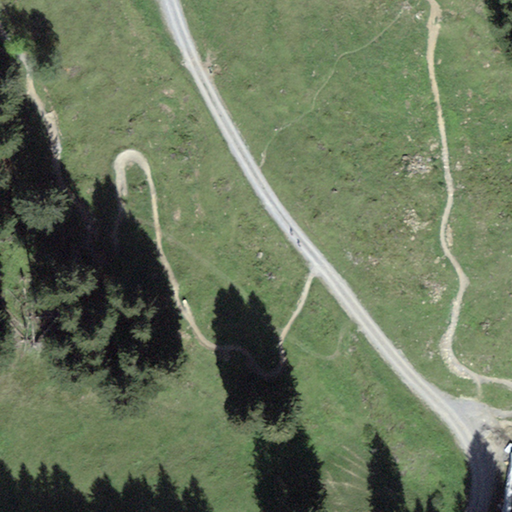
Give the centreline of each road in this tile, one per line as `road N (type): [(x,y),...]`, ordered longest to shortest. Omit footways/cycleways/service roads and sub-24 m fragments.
road 1 (track): [(462,511),(471,475),(463,436),(370,335),(247,172)]
road 2 (track): [(247,172),(194,77),(166,0)]
